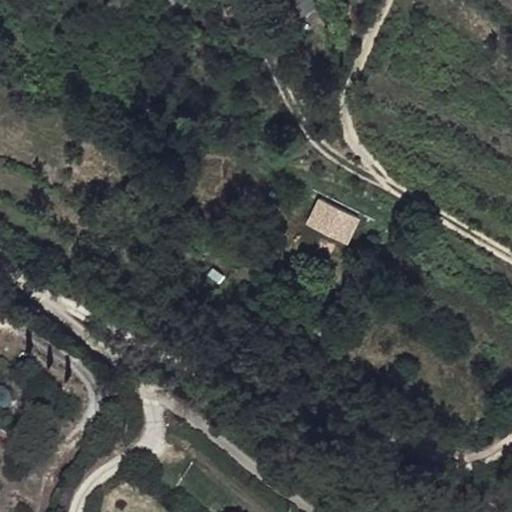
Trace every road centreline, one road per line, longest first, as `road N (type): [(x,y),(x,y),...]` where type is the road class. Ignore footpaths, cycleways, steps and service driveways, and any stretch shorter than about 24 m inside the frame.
road 1 (track): [(511,436),(464,462),(403,448),(68,310)]
road 2 (unclassified): [(0,253),(149,389),(310,511)]
road 3 (track): [(384,0),(351,87),(348,128),(409,201),(511,257)]
road 4 (track): [(82,511),(99,481),(155,434),(149,389)]
